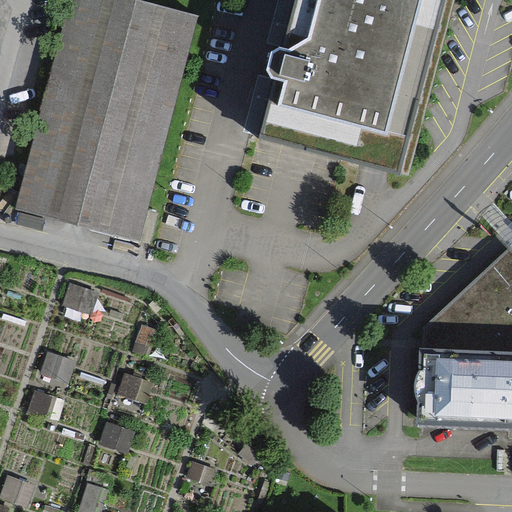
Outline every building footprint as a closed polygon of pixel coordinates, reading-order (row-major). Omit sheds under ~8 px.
[(196,12),(148,0),(69,0),(19,207),(140,237),(196,12)] [(298,0),(264,142),(407,177),(450,0),(298,0)] [(412,338),(410,422),(511,423),(511,243),(430,317),(430,338),(412,338)] [(100,291),(70,281),(63,304),(93,313),(100,291)] [(263,332),(287,338),(295,309),(271,303),(263,332)] [(158,329),(142,323),(133,350),(149,355),(158,329)] [(49,350),(41,372),(68,382),(76,360),(49,350)] [(154,381),(125,371),(118,393),(147,403),(154,381)] [(57,395),(35,389),(28,410),(50,417),(57,395)] [(107,420),(99,442),(128,452),(135,429),(107,420)] [(269,448),(254,435),(239,452),(254,465),(269,448)] [(191,460),(186,477),(213,485),(218,468),(191,460)] [(8,474),(0,495),(27,506),(35,484),(8,474)] [(101,511),(109,488),(88,481),(78,511),(101,511)] [(11,511),(13,507),(0,503),(0,511),(11,511)]
